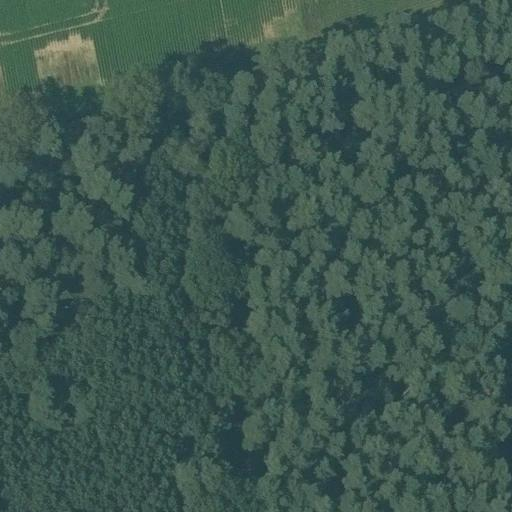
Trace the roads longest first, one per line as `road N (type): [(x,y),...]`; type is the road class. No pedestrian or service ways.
road 1 (track): [(0,137),(473,0)]
road 2 (track): [(215,73),(247,511)]
